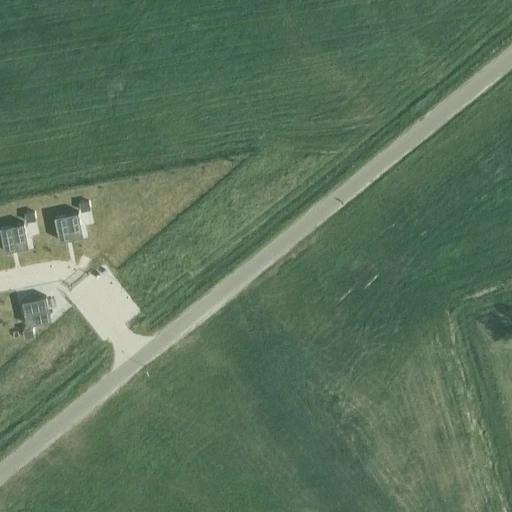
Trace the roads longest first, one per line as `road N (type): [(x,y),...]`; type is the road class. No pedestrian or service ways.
road 1 (unclassified): [(138,356),(511,46)]
road 2 (trunk): [(511,396),(60,511)]
road 3 (unclassified): [(0,470),(138,356)]
road 4 (residential): [(0,282),(68,272),(138,356)]
road 5 (trunk): [(380,511),(511,477)]
